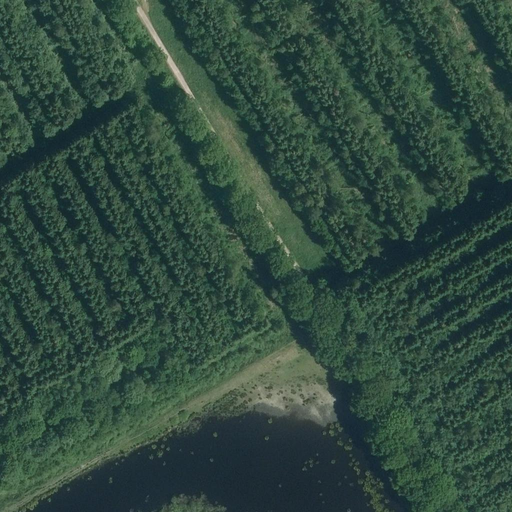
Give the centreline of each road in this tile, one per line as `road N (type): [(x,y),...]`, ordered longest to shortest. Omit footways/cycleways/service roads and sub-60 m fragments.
road 1 (track): [(139,9),(301,274)]
road 2 (track): [(301,274),(443,511)]
